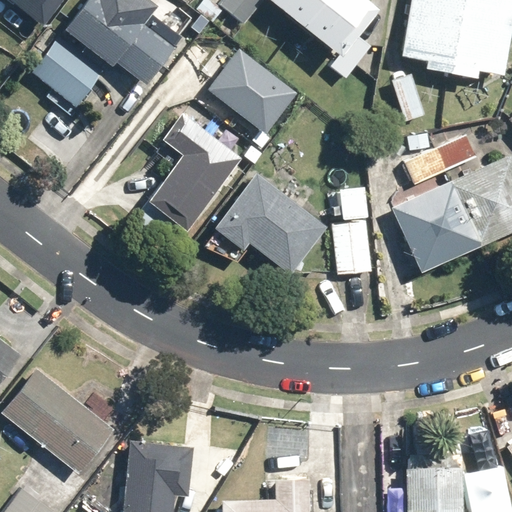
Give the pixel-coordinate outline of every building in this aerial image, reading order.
[(57,0),(0,0),(0,5),(33,31),(57,0)] [(81,0),(57,33),(135,89),(166,46),(134,23),(150,0),(81,0)] [(254,0),(323,57),(363,10),(351,0),(254,0)] [(415,62),(414,69),(464,79),(465,72),(490,76),(504,0),(401,0),(390,57),(415,62)] [(52,45),(30,74),(75,109),(98,79),(52,45)] [(287,95),(231,50),(198,90),(253,135),(287,95)] [(417,114),(405,75),(383,82),(395,121),(417,114)] [(511,108),(499,121),(511,135),(511,108)] [(172,233),(231,158),(201,134),(174,113),(153,139),(172,155),(134,203),(172,233)] [(399,165),(408,186),(468,160),(459,139),(399,165)] [(511,180),(502,157),(382,208),(409,272),(511,228),(511,180)] [(232,251),(238,244),(278,276),(317,226),(277,195),(248,172),(203,228),(232,251)] [(364,275),(362,191),(330,192),(332,276),(364,275)] [(0,367),(11,353),(0,344),(0,367)] [(0,421),(71,475),(106,428),(26,368),(0,402),(0,421)] [(180,497),(185,446),(121,440),(114,511),(163,511),(165,495),(180,497)] [(455,511),(454,466),(398,467),(398,511),(455,511)] [(264,480),(265,499),(211,501),(211,511),(300,511),(300,479),(264,480)] [(48,511),(15,487),(0,507),(0,511),(48,511)]
